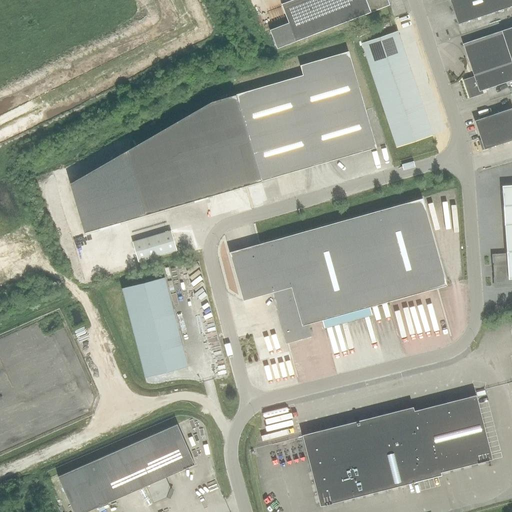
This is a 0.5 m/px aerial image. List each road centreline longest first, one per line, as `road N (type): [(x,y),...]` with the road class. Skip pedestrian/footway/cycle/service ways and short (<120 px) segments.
road 1 (unclassified): [(250,407),(208,253),(213,237),(236,221),(465,154)]
road 2 (unclassified): [(250,407),(424,359),(470,334),(476,297),(465,154)]
road 3 (unknown): [(453,349),(498,382),(511,435),(508,460),(497,473),(449,492),(324,511)]
road 4 (unclassified): [(465,154),(413,0)]
